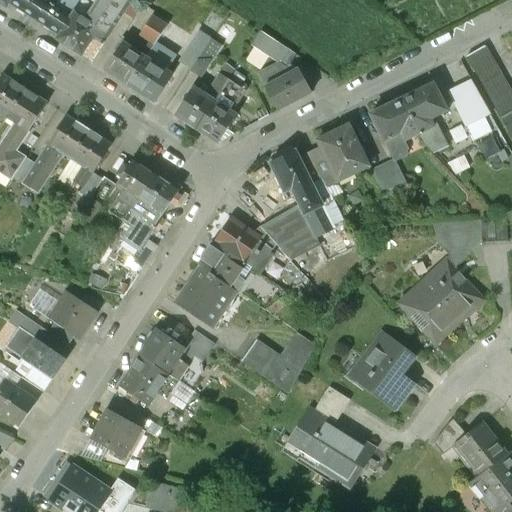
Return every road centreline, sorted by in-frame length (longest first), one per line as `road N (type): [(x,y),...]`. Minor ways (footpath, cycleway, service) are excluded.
road 1 (residential): [(223,174),(128,329),(0,507)]
road 2 (residential): [(223,174),(247,147),(511,13)]
road 3 (residential): [(0,31),(223,174)]
